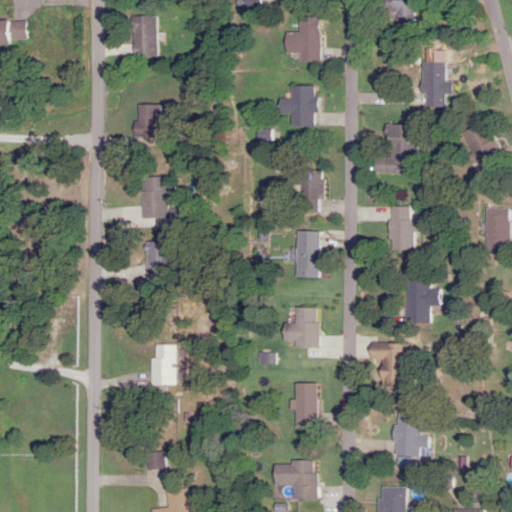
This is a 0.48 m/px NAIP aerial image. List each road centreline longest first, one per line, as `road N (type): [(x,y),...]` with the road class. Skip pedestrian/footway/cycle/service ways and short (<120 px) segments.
road 1 (residential): [(95,511),(99,0)]
road 2 (residential): [(353,0),(350,511)]
